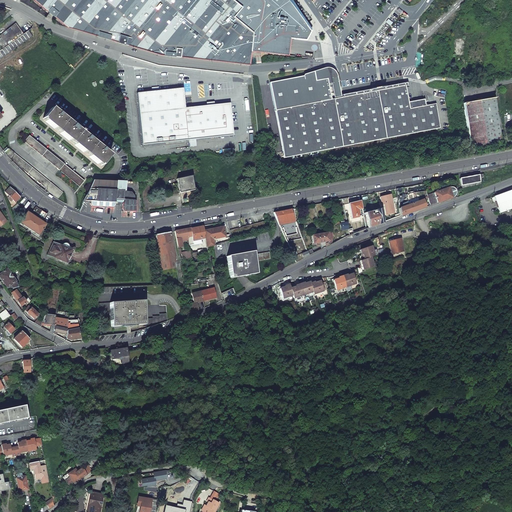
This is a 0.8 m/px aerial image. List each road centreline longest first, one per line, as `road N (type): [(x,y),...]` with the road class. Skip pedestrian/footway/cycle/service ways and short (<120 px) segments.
road 1 (tertiary): [(0,160),(63,212),(141,227),(511,155)]
road 2 (residential): [(68,346),(136,340),(345,241),(511,181)]
road 3 (residential): [(4,0),(56,27),(158,59),(251,69),(337,61)]
road 4 (residential): [(49,511),(89,480),(177,467),(252,497)]
